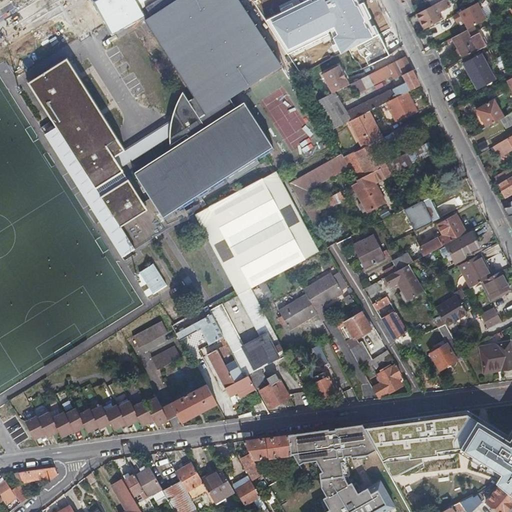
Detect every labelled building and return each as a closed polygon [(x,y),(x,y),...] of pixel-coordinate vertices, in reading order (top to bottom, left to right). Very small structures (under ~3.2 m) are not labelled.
[(92,0),(106,22),(107,21),(114,32),(126,25),(126,27),(145,15),(144,13),(142,9),(146,7),(156,0),(92,0)] [(269,155),(268,152),(274,148),(244,102),(236,107),(230,97),(282,63),(241,0),(156,0),(146,7),(151,16),(146,19),(196,96),(187,101),(205,128),(136,174),(166,219),(227,178),(229,181),(269,155)] [(362,0),(318,0),(312,2),(310,0),(308,0),(265,21),(288,54),(328,34),(325,31),(334,27),(337,34),(334,37),(341,54),(379,34),(362,0)] [(417,13),(417,14),(424,29),(442,20),(438,11),(440,10),(441,12),(449,7),(445,0),(442,0),(431,6),(417,13)] [(478,3),(453,16),(456,23),(463,20),(468,30),(486,20),(478,3)] [(465,31),(452,38),(463,58),(484,47),(477,33),(469,38),(465,31)] [(67,56),(26,82),(55,128),(45,134),(68,172),(70,171),(91,203),(89,204),(124,260),(129,257),(129,253),(162,232),(120,167),(130,160),(124,151),(126,150),(67,56)] [(493,80),(480,56),(464,65),(477,89),(493,80)] [(407,93),(421,87),(418,81),(406,57),(352,84),(357,93),(390,77),(392,80),(403,75),(406,82),(346,111),(335,92),(333,93),(312,103),(329,131),(351,121),(371,111),(379,107),(388,103),(407,93)] [(323,74),(333,93),(335,92),(349,85),(339,66),(323,74)] [(417,112),(407,93),(388,103),(397,121),(417,112)] [(476,110),(486,128),(500,119),(503,118),(493,100),(476,110)] [(364,146),(384,137),(371,111),(351,121),(364,146)] [(511,117),(511,116),(510,114),(503,118),(500,119),(505,129),(507,128),(509,131),(511,129),(511,117)] [(375,182),(434,153),(429,143),(385,164),(379,152),(423,132),(418,121),(384,137),(364,146),(344,156),(342,153),(327,161),(335,175),(353,165),(358,172),(355,174),(359,181),(361,185),(364,187),(375,182)] [(503,154),(511,149),(511,145),(508,138),(497,144),(503,154)] [(511,176),(511,168),(495,178),(498,185),(511,176)] [(318,249),(275,170),(195,213),(198,219),(238,292),(249,286),(318,249)] [(511,193),(511,176),(498,185),(505,198),(511,193)] [(385,202),(375,182),(364,187),(361,185),(359,181),(352,185),(367,212),(385,202)] [(341,191),(307,211),(313,222),(322,217),(320,212),(345,198),(341,191)] [(192,223),(198,219),(195,213),(188,217),(192,223)] [(399,221),(395,214),(385,219),(381,221),(385,228),(399,221)] [(425,255),(466,233),(456,215),(438,225),(444,235),(421,247),(425,255)] [(455,263),(481,250),(472,233),(446,246),(455,263)] [(350,236),(337,242),(340,248),(342,251),(355,245),(350,236)] [(375,236),(355,245),(365,268),(385,259),(383,253),(375,236)] [(409,264),(404,255),(394,261),(396,266),(385,271),(387,276),(409,264)] [(483,282),(491,277),(480,256),(461,266),(472,287),(480,283),(483,282)] [(425,290),(422,285),(409,264),(387,276),(386,277),(390,285),(398,280),(409,299),(425,290)] [(509,290),(500,273),(491,277),(483,282),(493,299),(509,290)] [(306,291),(309,295),(316,307),(317,309),(343,293),(332,275),(306,291)] [(377,282),(366,288),(370,294),(380,289),(377,282)] [(489,300),(493,299),(483,282),(480,283),(489,300)] [(459,285),(451,288),(456,296),(457,295),(463,292),(459,285)] [(254,385),(256,388),(264,384),(255,366),(272,358),(275,363),(287,356),(249,286),(238,292),(262,338),(245,347),(223,304),(211,311),(247,378),(250,377),(254,385)] [(463,292),(457,295),(460,300),(466,297),(463,292)] [(291,330),(320,314),(317,309),(316,307),(309,295),(280,312),(291,330)] [(372,304),(375,310),(390,302),(386,296),(372,304)] [(437,310),(457,298),(456,296),(435,308),(437,310)] [(437,310),(445,324),(465,312),(457,298),(437,310)] [(488,329),(502,321),(495,308),(481,315),(488,329)] [(343,338),(360,367),(372,360),(362,343),(358,344),(354,338),(374,328),(364,309),(336,325),(343,338)] [(381,319),(392,339),(407,331),(395,311),(390,314),(389,312),(385,314),(386,316),(381,319)] [(140,349),(169,332),(162,321),(133,337),(140,349)] [(445,324),(438,328),(447,345),(431,354),(439,370),(464,357),(462,353),(452,337),(445,324)] [(159,370),(182,358),(176,346),(153,359),(159,370)] [(479,350),(482,370),(500,368),(501,371),(511,369),(511,361),(509,346),(479,350)] [(208,355),(225,388),(235,384),(218,349),(208,355)] [(388,350),(372,360),(376,367),(392,358),(388,350)] [(397,372),(399,371),(398,367),(396,364),(391,366),(389,364),(380,369),(382,372),(377,375),(380,382),(372,387),(378,398),(401,386),(397,379),(400,377),(397,372)] [(335,392),(327,378),(321,381),(317,376),(310,379),(321,400),(335,392)] [(225,388),(230,398),(254,385),(250,377),(247,378),(235,384),(225,388)] [(280,380),(261,391),(271,410),(291,400),(280,380)] [(181,423),(218,404),(208,385),(172,404),(177,415),(181,423)] [(157,396),(147,401),(155,418),(159,425),(169,419),(164,408),(157,396)] [(130,399),(119,405),(127,422),(129,425),(140,418),(134,405),(130,399)] [(146,399),(134,405),(140,418),(143,424),(155,418),(147,401),(146,399)] [(118,404),(106,410),(111,422),(115,429),(127,422),(119,405),(118,404)] [(169,419),(177,415),(172,404),(164,408),(169,419)] [(103,405),(91,411),(99,426),(100,428),(111,422),(106,410),(103,405)] [(66,414),(74,430),(85,425),(80,415),(77,409),(66,414)] [(90,409),(80,415),(85,425),(88,431),(99,426),(91,411),(90,409)] [(65,412),(54,418),(60,430),(63,436),(74,430),(66,414),(65,412)] [(52,414),(40,420),(47,432),(48,436),(60,430),(54,418),(52,414)] [(35,438),(47,432),(40,420),(38,415),(27,421),(35,438)] [(460,449),(478,422),(468,415),(441,419),(440,415),(398,421),(398,425),(366,429),(378,450),(384,462),(390,458),(410,456),(410,460),(439,456),(438,452),(460,449)] [(511,438),(510,442),(497,433),(499,430),(491,426),(489,429),(478,422),(460,449),(472,457),(470,460),(483,468),(485,464),(502,475),(496,483),(511,496),(511,438)] [(337,429),(290,435),(293,455),(296,455),(299,461),(303,457),(309,457),(309,460),(316,459),(322,471),(319,473),(322,487),(327,496),(324,498),(329,510),(324,511),(385,511),(395,507),(380,482),(358,494),(352,483),(348,485),(346,479),(345,475),(350,474),(348,460),(347,460),(346,456),(352,456),(352,457),(368,455),(378,450),(366,429),(364,426),(356,430),(338,432),(337,429)] [(290,435),(244,441),(255,460),(290,456),(293,466),(300,463),(298,461),(299,461),(296,455),(293,455),(290,435)] [(255,460),(246,465),(254,479),(263,474),(259,467),(255,460)] [(202,480),(193,463),(176,473),(180,481),(186,491),(203,481),(202,480)] [(56,466),(19,471),(25,483),(48,477),(51,481),(59,475),(56,466)] [(164,490),(151,467),(136,476),(144,491),(149,498),(153,496),(159,506),(170,500),(164,490)] [(223,469),(202,480),(203,481),(212,497),(215,503),(236,492),(233,488),(223,469)] [(136,476),(135,474),(127,479),(137,495),(144,491),(136,476)] [(126,511),(140,511),(122,480),(111,486),(126,511)] [(186,491),(180,481),(164,490),(170,500),(176,511),(189,511),(195,508),(192,502),(186,491)] [(257,491),(252,481),(237,489),(246,505),(260,497),(257,491)] [(16,498),(5,482),(0,485),(0,492),(7,504),(16,498)] [(20,486),(13,490),(21,504),(22,504),(28,499),(20,486)] [(496,511),(504,511),(511,504),(511,499),(498,487),(485,502),(496,511)] [(470,511),(483,498),(480,493),(472,498),(471,496),(460,502),(465,508),(467,511),(470,511)] [(458,503),(442,511),(457,511),(465,508),(460,502),(458,503)]
